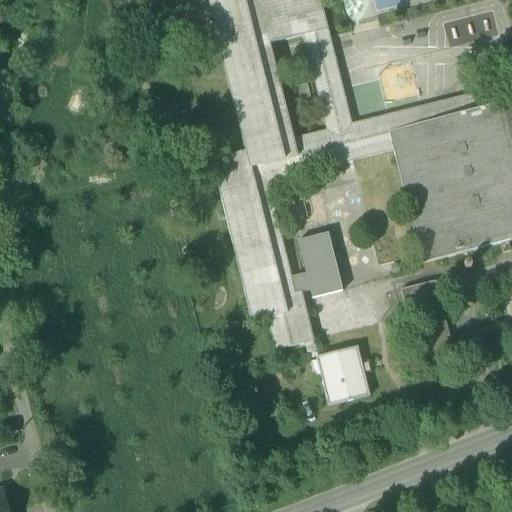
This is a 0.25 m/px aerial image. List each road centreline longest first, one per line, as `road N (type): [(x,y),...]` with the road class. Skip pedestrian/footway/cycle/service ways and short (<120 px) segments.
road 1 (secondary): [(511,436),(315,511)]
road 2 (residential): [(50,511),(0,312)]
